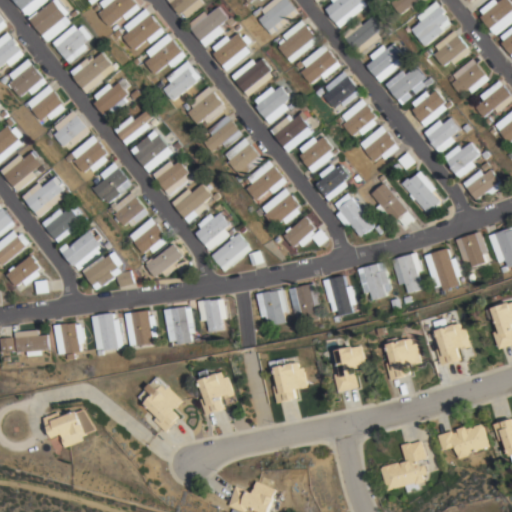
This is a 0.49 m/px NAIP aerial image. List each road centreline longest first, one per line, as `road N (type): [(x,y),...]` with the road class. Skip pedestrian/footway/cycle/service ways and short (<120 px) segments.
road 1 (residential): [(511,375),(470,392),(189,457),(165,452),(93,391),(36,395),(32,422)]
road 2 (residential): [(511,204),(276,277),(0,316)]
road 3 (residential): [(208,288),(198,254),(1,0)]
road 4 (residential): [(345,260),(329,221),(156,0)]
road 5 (residential): [(467,222),(300,0)]
road 6 (residential): [(73,306),(66,275),(0,189)]
